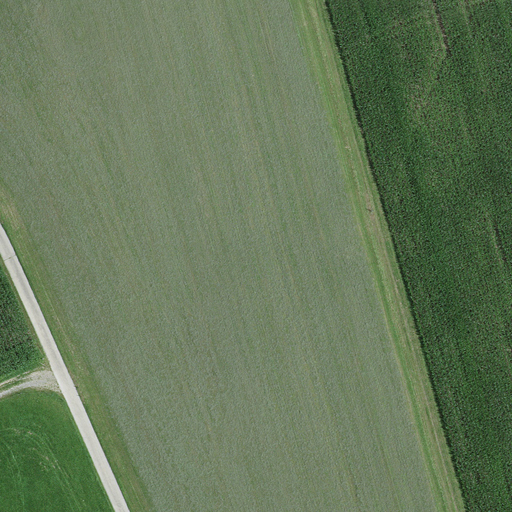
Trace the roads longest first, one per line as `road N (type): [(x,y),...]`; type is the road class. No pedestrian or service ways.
road 1 (track): [(460,511),(321,0)]
road 2 (track): [(0,234),(122,511)]
